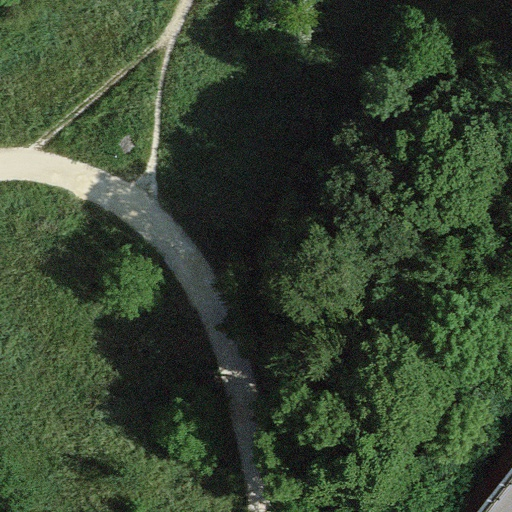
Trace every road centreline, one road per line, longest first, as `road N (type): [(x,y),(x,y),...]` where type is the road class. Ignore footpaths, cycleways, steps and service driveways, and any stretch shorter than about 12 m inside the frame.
road 1 (track): [(258,511),(221,326),(145,201)]
road 2 (track): [(145,201),(28,160)]
